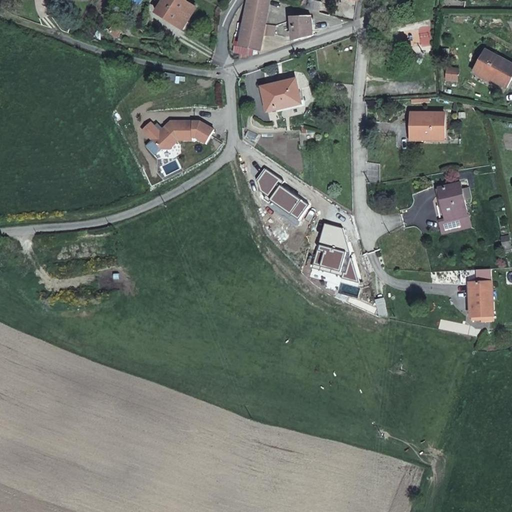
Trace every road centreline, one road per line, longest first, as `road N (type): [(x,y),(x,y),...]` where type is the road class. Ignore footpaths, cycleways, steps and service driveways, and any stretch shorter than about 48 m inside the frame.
road 1 (residential): [(54,27),(174,71),(228,67),(366,22)]
road 2 (residential): [(368,250),(355,196),(366,22)]
road 3 (unknown): [(366,22),(381,242)]
